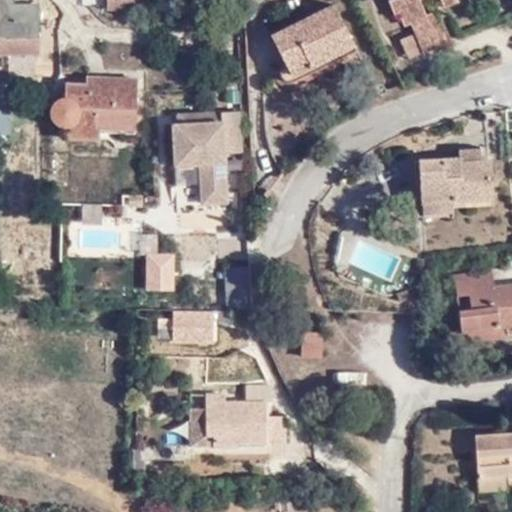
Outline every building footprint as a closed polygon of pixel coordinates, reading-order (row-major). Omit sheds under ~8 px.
[(0,0),(0,56),(23,56),(23,41),(39,41),(38,7),(14,7),(13,0),(0,0)] [(386,0),(392,13),(396,12),(399,18),(402,17),(405,23),(409,22),(425,16),(418,0),(386,0)] [(457,3),(455,0),(439,0),(442,8),(457,3)] [(271,32),(284,62),(304,55),(306,60),(320,54),(322,60),(353,44),(333,2),(271,32)] [(445,43),(433,13),(425,16),(409,22),(414,33),(397,40),(406,60),(422,53),(421,51),(445,43)] [(40,56),(39,41),(23,41),(23,56),(40,56)] [(356,50),(353,44),(322,60),(320,54),(306,60),(304,55),(284,62),(282,64),(281,65),(279,67),(279,69),(278,71),(279,73),(279,75),(280,76),(281,78),(283,79),(284,81),(286,81),(288,82),(290,81),(292,81),(294,80),(356,50)] [(69,128),(103,127),(141,127),(139,78),(105,78),(105,86),(90,86),(88,86),(70,86),(70,101),(62,101),(60,102),(58,103),(57,105),(56,106),(54,108),(54,110),(53,112),(53,115),(53,117),(54,119),(55,121),(56,123),(58,125),(59,126),(60,127),(62,128),(69,128)] [(231,204),(226,155),(243,153),(239,111),(219,113),(220,121),(175,126),(169,127),(173,170),(199,168),(203,207),(203,208),(231,204)] [(220,121),(219,113),(219,111),(174,116),(175,126),(220,121)] [(103,141),(103,127),(69,128),(70,141),(103,141)] [(462,150),(462,162),(462,165),(485,165),(484,151),(462,150)] [(421,162),(423,205),(454,204),(494,203),(492,165),(485,165),(462,165),(462,162),(421,162)] [(423,205),(423,220),(455,218),(454,204),(423,205)] [(221,238),(221,258),(247,259),(248,238),(221,238)] [(251,306),(251,266),(225,266),(225,307),(251,306)] [(499,332),(511,330),(511,288),(495,290),(493,276),(456,278),(456,297),(471,296),(471,313),(459,314),(459,335),(478,334),(479,342),(499,341),(499,332)] [(236,321),(210,321),(210,332),(216,332),(216,349),(236,348),(236,321)] [(320,334),(301,333),(300,357),(321,356),(320,334)] [(452,346),(479,342),(478,334),(459,335),(451,336),(452,346)] [(174,338),(160,338),(160,352),(174,353),(174,338)] [(202,358),(202,385),(216,385),(216,357),(202,358)] [(265,439),(265,416),(266,384),(242,384),(242,402),(222,402),(222,395),(203,395),(203,409),(189,408),(189,446),(234,446),(239,440),(265,440),(265,439)] [(284,416),(265,416),(265,439),(284,438),(284,416)] [(474,480),(505,478),(511,477),(511,435),(472,438),(474,480)] [(506,490),(505,478),(474,480),(476,492),(506,490)]
